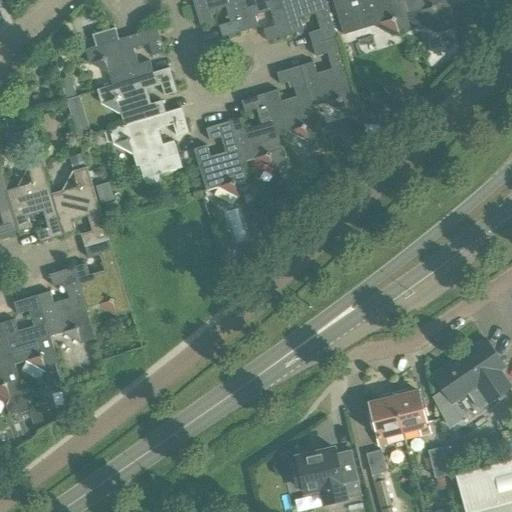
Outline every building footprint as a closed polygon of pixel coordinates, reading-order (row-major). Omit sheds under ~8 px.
[(193,0),(198,18),(201,29),(215,25),(211,12),(227,8),(231,24),(220,27),(223,39),(248,31),(238,0),(193,0)] [(276,28),(265,31),(268,41),(292,35),(281,0),(238,0),(248,31),(260,28),(257,16),(272,11),(276,28)] [(313,46),(338,39),(326,0),(282,0),(292,35),(304,31),(301,20),(317,15),(322,31),(310,34),(313,46)] [(405,0),(335,0),(345,35),(381,24),(401,34),(416,30),(411,15),(405,0)] [(405,0),(411,15),(415,28),(429,24),(444,32),(458,28),(450,0),(405,0)] [(109,75),(113,87),(154,75),(154,74),(151,63),(140,66),(135,50),(150,45),(154,57),(166,54),(158,29),(118,42),(114,30),(91,37),(94,49),(86,52),(90,66),(109,75)] [(317,75),(314,63),(303,66),(315,106),(325,104),(346,115),(360,112),(338,39),(317,45),(313,46),(317,58),(328,55),(332,71),(317,75)] [(279,93),(267,96),(278,135),(289,131),(309,143),(324,138),(315,106),(303,66),(278,74),(281,86),(293,83),(297,98),(281,102),(279,93)] [(162,86),(166,97),(177,94),(170,70),(154,74),(154,75),(113,87),(98,91),(102,104),(121,114),(125,128),(166,115),(163,102),(152,105),(147,90),(162,86)] [(74,85),(64,88),(66,97),(76,94),(74,85)] [(247,129),(243,119),(232,122),(244,162),(254,159),(276,170),(280,169),(282,177),(290,175),(287,167),(278,135),(267,96),(242,103),(246,114),(258,111),(262,125),(247,129)] [(78,97),(65,101),(71,124),(84,119),(78,97)] [(182,109),(166,115),(125,128),(110,132),(114,145),(133,156),(137,168),(140,168),(146,185),(150,187),(154,187),(158,184),(160,181),(160,176),(183,170),(175,143),(163,146),(159,131),(174,126),(177,137),(190,134),(182,109)] [(360,112),(348,115),(351,125),(362,122),(360,112)] [(196,151),(208,191),(220,188),(239,198),(253,194),(244,162),(232,122),(208,129),(211,142),(222,139),(226,153),(211,158),(208,147),(196,151)] [(370,144),(385,129),(379,124),(364,124),(370,144)] [(321,140),(309,144),(313,157),(325,154),(321,140)] [(69,156),(73,170),(86,166),(82,153),(69,156)] [(46,229),(36,232),(39,244),(62,237),(50,196),(51,196),(41,166),(29,169),(18,189),(7,192),(6,193),(18,233),(30,229),(27,219),(42,214),(46,229)] [(0,217),(2,225),(0,225),(0,238),(18,233),(6,193),(7,192),(0,169),(0,217)] [(96,201),(87,169),(73,173),(63,193),(51,196),(50,196),(62,237),(76,233),(73,222),(88,218),(92,232),(80,236),(84,248),(108,241),(100,212),(96,201)] [(117,203),(106,206),(109,216),(120,213),(117,203)] [(89,276),(85,265),(72,269),(85,310),(86,310),(96,307),(116,318),(130,313),(108,241),(84,248),(87,260),(99,257),(103,272),(89,276)] [(53,304),(50,292),(36,296),(49,338),(50,338),(61,334),(80,345),(95,340),(86,310),(85,310),(72,269),(48,276),(51,287),(63,284),(68,300),(53,304)] [(17,331),(14,320),(1,324),(11,353),(15,366),(25,363),(45,374),(50,389),(64,385),(59,369),(54,353),(50,338),(49,338),(36,296),(13,303),(17,314),(28,311),(33,326),(17,331)] [(1,324),(0,323),(0,401),(7,405),(6,409),(9,417),(29,411),(15,366),(11,353),(1,324)] [(484,340),(431,375),(442,391),(434,397),(449,427),(465,417),(454,401),(466,392),(471,399),(480,392),(486,402),(509,387),(498,371),(503,368),(484,340)] [(394,392),(403,431),(419,427),(421,436),(432,433),(429,421),(426,422),(424,414),(427,413),(423,400),(420,401),(418,391),(407,394),(406,389),(394,392)] [(387,435),(403,431),(394,392),(380,395),(381,400),(370,402),(373,412),(371,412),(374,426),(376,426),(378,434),(376,434),(379,446),(389,443),(387,435)] [(39,409),(30,412),(34,427),(43,425),(39,409)] [(445,455),(443,446),(429,449),(436,477),(449,473),(449,472),(445,455)] [(299,464),(293,465),(297,485),(303,484),(305,491),(321,488),(325,503),(346,498),(361,494),(358,480),(351,449),(336,452),(335,447),(297,456),(299,464)] [(371,475),(372,475),(381,507),(392,504),(383,473),(386,472),(381,450),(366,453),(371,475)] [(449,472),(462,469),(457,452),(445,455),(449,472)] [(511,511),(511,458),(456,474),(465,511),(511,511)] [(282,462),(273,465),(276,475),(284,473),(282,462)] [(437,479),(439,489),(450,486),(448,476),(437,479)]
